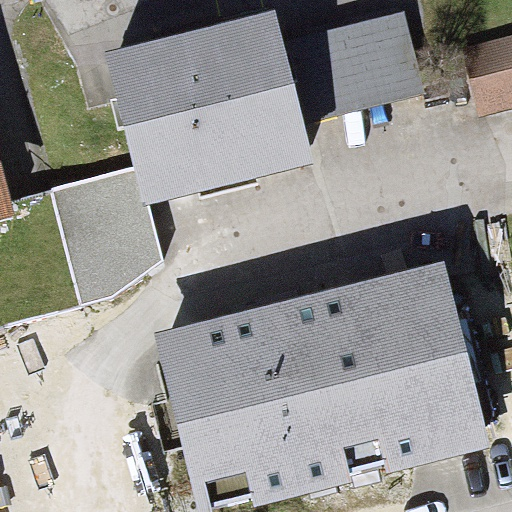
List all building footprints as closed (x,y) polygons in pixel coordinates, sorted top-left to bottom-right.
[(272,20),(116,59),(152,200),(308,161),(302,140),(281,55),(272,20)] [(406,24),(281,55),(302,140),(427,109),(406,24)] [(511,29),(473,38),(489,107),(511,101),(511,29)] [(0,223),(13,221),(0,159),(0,223)] [(445,276),(153,349),(193,511),(290,511),(492,462),(445,276)]
